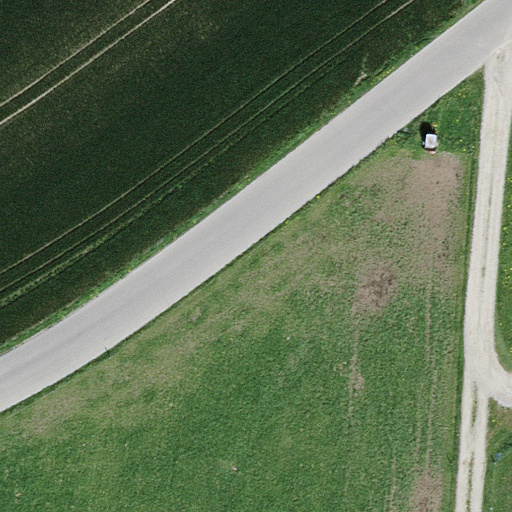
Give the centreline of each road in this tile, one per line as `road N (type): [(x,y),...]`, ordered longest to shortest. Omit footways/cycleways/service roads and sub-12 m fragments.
road 1 (unclassified): [(0,382),(168,277),(504,13)]
road 2 (track): [(504,13),(465,511)]
